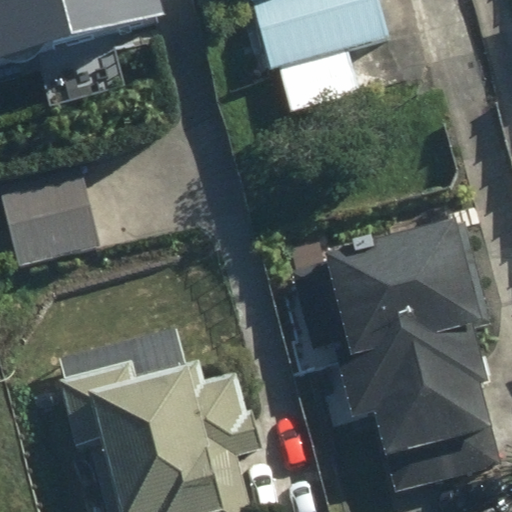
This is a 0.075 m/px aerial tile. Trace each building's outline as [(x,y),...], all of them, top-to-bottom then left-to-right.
[(178,0),(0,0),(0,63),(183,14),(178,0)] [(289,62),(301,113),(370,97),(358,48),(398,38),(389,0),(253,0),(269,67),(289,62)] [(93,158),(0,180),(0,188),(21,275),(116,252),(93,158)] [(477,217),(347,247),(373,358),(347,364),(359,416),(382,410),(394,463),(506,437),(486,351),(507,346),(477,217)] [(135,353),(63,372),(82,446),(118,436),(138,511),(172,511),(246,492),(233,444),(269,434),(250,362),(212,372),(205,349),(138,367),(135,353)]
